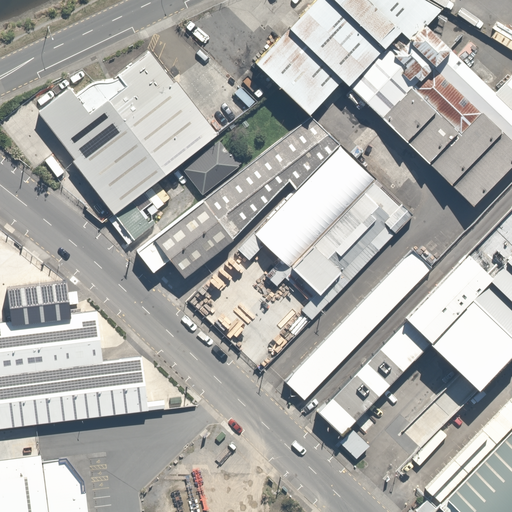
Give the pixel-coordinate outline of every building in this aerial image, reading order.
[(327,78),(333,85),(371,46),(414,2),(411,0),(300,0),(242,62),(294,112),(327,78)] [(511,40),(511,30),(499,23),(491,38),(508,48),(511,40)] [(420,63),(433,49),(407,25),(394,38),(420,63)] [(379,54),(405,79),(420,63),(394,38),(379,54)] [(333,85),(367,117),(405,79),(379,54),(371,46),(333,85)] [(200,131),(135,47),(102,73),(109,83),(75,109),(55,84),(23,108),(60,157),(58,159),(97,210),(200,131)] [(510,150),(511,147),(511,125),(482,96),(433,49),(419,64),(510,150)] [(510,150),(419,64),(405,79),(367,117),(458,204),(510,150)] [(511,81),(503,73),(482,96),(511,125),(511,81)] [(326,152),(294,112),(140,234),(172,273),(276,179),(285,188),(326,152)] [(223,164),(206,142),(166,173),(182,195),(223,164)] [(384,208),(359,184),(277,269),(302,293),(384,208)] [(511,193),(502,203),(511,212),(511,236),(457,294),(511,346),(511,193)] [(137,225),(118,200),(100,214),(119,239),(137,225)] [(398,249),(272,381),(291,399),(418,268),(398,249)] [(452,254),(392,316),(414,337),(473,275),(452,254)] [(9,287),(13,320),(13,323),(73,316),(72,313),(68,280),(9,287)] [(0,321),(0,373),(104,360),(98,310),(72,313),(73,316),(13,323),(13,320),(0,321)] [(413,341),(389,319),(307,405),(330,427),(413,341)] [(0,373),(0,427),(37,423),(149,409),(166,407),(164,399),(149,401),(143,355),(104,360),(0,373)] [(511,511),(511,419),(434,501),(445,511),(511,511)] [(0,511),(88,511),(85,480),(67,457),(43,460),(42,451),(40,452),(0,456),(0,511)] [(433,511),(437,508),(425,496),(413,508),(416,511),(433,511)]
